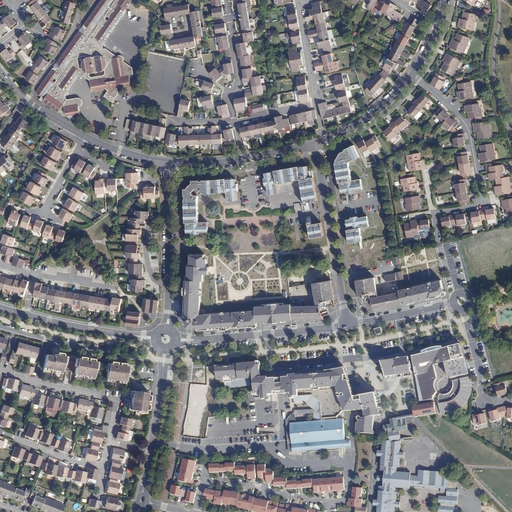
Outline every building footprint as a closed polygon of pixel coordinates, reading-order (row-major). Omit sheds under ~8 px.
[(31,7),(36,14),(42,8),(36,0),(34,0),(30,4),(32,6),(31,7)] [(101,0),(82,27),(87,31),(84,35),(79,32),(57,62),(62,66),(59,70),(54,67),(37,90),(38,91),(37,92),(38,92),(37,93),(38,94),(42,97),(40,100),(58,112),(61,112),(62,114),(62,115),(64,116),(65,116),(71,115),(71,117),(73,118),(74,119),(76,119),(78,119),(79,117),(80,116),(80,114),(79,107),(81,106),(82,105),(83,103),(83,102),(83,101),(82,99),(80,98),(78,97),(68,99),(66,98),(66,95),(66,94),(78,77),(84,76),(90,80),(92,91),(106,88),(108,91),(104,96),(112,102),(116,97),(115,89),(118,88),(131,86),(130,79),(134,74),(133,68),(124,61),(125,59),(124,58),(123,56),(122,55),(121,55),(120,55),(119,56),(118,57),(111,52),(106,48),(104,49),(100,46),(103,42),(105,42),(128,10),(126,9),(133,0),(101,0)] [(238,0),(237,0),(240,13),(248,12),(251,11),(251,10),(250,7),(252,6),(250,0),(238,0)] [(362,0),(362,1),(368,4),(366,9),(371,11),(373,7),(376,0),(362,0)] [(380,0),(376,0),(373,7),(377,9),(381,12),(384,13),(389,5),(380,0)] [(426,16),(429,11),(432,4),(424,0),(421,0),(419,4),(418,6),(422,9),(420,12),(426,16)] [(65,11),(72,14),(75,4),(68,1),(65,11)] [(311,16),(323,13),(320,1),(312,3),(313,6),(313,8),(310,9),(311,16)] [(390,3),(389,5),(384,13),(398,21),(400,22),(401,19),(404,13),(395,8),(396,6),(390,3)] [(179,16),(191,13),(190,7),(189,4),(177,6),(179,16)] [(224,16),(222,4),(215,5),(215,8),(212,9),(214,17),(219,17),(224,16)] [(286,20),(298,18),(296,9),(295,9),(295,5),(287,7),(288,15),(286,15),(286,20)] [(166,18),(170,17),(179,16),(177,6),(165,8),(166,18)] [(191,13),(192,21),(201,20),(203,19),(203,15),(200,15),(199,11),(195,11),(194,6),(190,7),(191,13)] [(44,21),(50,17),(42,8),(36,14),(41,20),(42,19),(44,21)] [(62,21),(69,24),(72,14),(65,11),(62,21)] [(477,14),(464,11),(463,19),(462,22),(460,21),(458,27),(460,27),(472,30),(474,22),(476,22),(477,14)] [(240,13),(241,20),(249,19),(248,12),(240,13)] [(316,24),(326,22),(325,17),(327,16),(326,12),(323,13),(311,16),(305,17),(306,21),(315,19),(316,24)] [(10,14),(3,20),(8,26),(10,28),(16,23),(10,14)] [(162,34),(166,34),(173,32),(171,21),(164,22),(163,18),(161,19),(163,25),(161,26),(162,34)] [(241,20),(243,33),(253,32),(255,31),(255,29),(254,27),(251,28),(250,23),(253,22),(252,18),(249,19),(241,20)] [(290,24),(291,32),(300,31),(298,18),(286,20),(287,24),(290,24)] [(405,28),(403,31),(412,35),(418,23),(420,24),(421,22),(416,18),(412,25),(407,23),(405,28)] [(149,21),(142,19),(137,45),(144,46),(149,21)] [(0,32),(8,26),(3,20),(1,22),(0,21),(0,32)] [(193,25),(193,29),(202,27),(201,24),(201,20),(192,21),(193,25)] [(309,35),(328,30),(326,22),(316,24),(318,29),(308,31),(309,35)] [(221,36),(227,35),(225,23),(215,25),(217,33),(220,33),(221,36)] [(49,36),(58,40),(60,37),(62,38),(66,31),(57,27),(54,33),(51,32),(50,34),(49,36)] [(195,36),(195,38),(203,36),(203,31),(205,31),(205,27),(202,27),(193,29),(195,36)] [(309,35),(309,39),(320,36),(321,42),(331,39),(328,30),(309,35)] [(292,37),(294,45),(296,45),(301,44),(301,40),(302,40),(300,31),(291,32),(287,33),(288,38),(292,37)] [(412,35),(403,31),(397,42),(406,47),(412,35)] [(236,39),(237,44),(246,42),(255,41),(253,32),(243,33),(244,38),(236,39)] [(471,38),(458,33),(455,40),(454,43),(452,42),(450,48),(463,53),(466,44),(468,45),(471,38)] [(18,44),(23,50),(32,42),(25,34),(19,39),(21,42),(18,44)] [(223,48),(223,52),(226,51),(230,51),(227,35),(221,36),(218,37),(219,43),(220,48),(223,48)] [(185,48),(196,46),(195,38),(195,36),(183,38),(185,48)] [(171,50),(185,48),(183,38),(174,40),(170,40),(171,50)] [(55,47),(57,43),(47,39),(46,40),(46,42),(49,44),(45,51),(53,54),(54,55),(57,48),(55,47)] [(323,48),(325,54),(334,52),(331,42),(331,39),(321,42),(318,42),(320,48),(323,48)] [(237,44),(239,57),(248,55),(247,48),(246,42),(237,44)] [(390,49),(392,50),(401,55),(409,59),(411,55),(403,51),(406,47),(397,42),(395,46),(392,45),(390,49)] [(289,48),(291,60),(302,58),(301,52),(298,53),(297,47),(295,47),(291,48),(289,48)] [(8,62),(17,55),(12,49),(9,51),(7,48),(1,54),(8,62)] [(400,64),(405,67),(406,63),(399,59),(401,55),(392,50),(390,54),(388,53),(386,57),(388,58),(400,64)] [(316,67),(334,62),(331,53),(322,56),(323,61),(315,63),(316,67)] [(461,61),(448,53),(445,59),(447,60),(445,62),(442,69),(452,75),(456,67),(457,68),(461,61)] [(241,60),(242,66),(249,65),(251,64),(250,55),(248,55),(239,57),(240,61),(241,60)] [(49,62),(41,57),(36,65),(35,64),(33,67),(39,71),(41,69),(43,70),(45,66),(46,67),(49,62)] [(302,58),(291,60),(293,72),(301,71),(300,65),(304,65),(302,58)] [(400,64),(388,58),(383,69),(390,73),(393,68),(397,70),(400,64)] [(215,62),(206,70),(210,73),(216,68),(215,62)] [(224,67),(218,70),(223,76),(226,74),(234,73),(232,62),(225,64),(224,64),(224,67)] [(316,67),(317,71),(325,68),(327,73),(336,71),(336,70),(334,62),(316,67)] [(242,75),(243,79),(254,77),(252,68),(250,68),(250,66),(249,65),(242,66),(244,74),(242,75)] [(26,79),(34,84),(37,80),(36,79),(39,76),(36,74),(39,71),(33,67),(30,70),(31,71),(26,79)] [(216,68),(210,73),(217,81),(223,76),(218,70),(216,68)] [(383,71),(374,81),(381,87),(387,80),(386,79),(389,77),(383,71)] [(446,78),(438,74),(436,73),(434,76),(436,77),(434,79),(431,84),(440,89),(446,78)] [(335,80),(336,86),(337,90),(346,87),(350,86),(348,81),(344,82),(343,75),(335,76),(335,80)] [(251,81),(252,87),(262,85),(260,76),(254,77),(243,79),(243,83),(251,81)] [(302,77),(296,77),(298,86),(299,90),(308,89),(305,76),(302,77)] [(215,84),(205,81),(202,89),(205,90),(205,91),(205,97),(212,95),(212,92),(215,84)] [(381,87),(374,81),(365,90),(372,96),(381,87)] [(459,100),(473,98),(471,89),(473,89),(472,82),(458,84),(460,91),(460,93),(458,94),(459,100)] [(246,97),(263,94),(263,93),(262,86),(262,85),(252,87),(253,88),(253,91),(252,91),(245,93),(246,97)] [(346,87),(337,90),(340,102),(343,101),(349,100),(346,87)] [(299,100),(299,101),(299,104),(309,102),(308,98),(309,98),(308,89),(299,90),(300,98),(301,100),(299,100)] [(415,102),(422,108),(430,100),(424,94),(423,94),(421,97),(418,100),(417,99),(415,102)] [(205,97),(201,97),(203,106),(207,105),(208,108),(214,107),(212,95),(205,97)] [(236,112),(237,113),(241,113),(241,111),(245,110),(244,107),(248,106),(246,97),(234,99),(236,112)] [(182,99),(178,117),(182,117),(184,109),(189,110),(191,101),(182,99)] [(349,100),(343,101),(344,106),(334,108),(336,116),(352,111),(349,100)] [(328,106),(327,105),(327,102),(319,104),(323,119),(336,116),(334,108),(328,110),(327,106),(328,106)] [(411,108),(408,112),(409,112),(414,117),(422,108),(415,102),(413,104),(414,105),(411,108)] [(6,117),(12,112),(5,103),(4,104),(0,107),(0,115),(1,117),(2,116),(4,114),(6,117)] [(479,103),(465,105),(465,109),(467,109),(468,112),(469,118),(483,115),(482,109),(480,109),(479,103)] [(222,115),(223,118),(230,117),(227,104),(218,106),(220,115),(222,115)] [(442,107),(435,114),(444,122),(449,116),(450,115),(446,113),(443,110),(444,109),(442,107)] [(315,110),(302,112),(304,121),(306,121),(317,119),(315,110)] [(290,115),(290,118),(292,124),(304,121),(302,112),(290,115)] [(276,117),(276,120),(278,129),(290,126),(288,118),(283,119),(282,116),(276,117)] [(409,125),(403,117),(402,116),(398,119),(395,122),(395,121),(392,123),(400,133),(409,125)] [(444,122),(442,124),(449,130),(450,129),(452,131),(455,128),(459,123),(457,122),(456,122),(452,119),(449,116),(444,122)] [(30,123),(21,117),(17,122),(14,126),(21,131),(23,128),(25,129),(30,123)] [(125,129),(131,131),(134,120),(128,119),(125,129)] [(156,136),(158,126),(134,120),(131,131),(130,136),(135,137),(135,132),(144,133),(143,138),(151,140),(152,135),(156,136)] [(276,120),(268,121),(269,126),(270,131),(278,129),(276,120)] [(487,121),(473,124),(474,130),(477,129),(477,132),(479,139),(492,137),(491,129),(489,130),(487,121)] [(258,124),(260,133),(269,131),(267,122),(262,123),(258,124)] [(391,141),(400,133),(392,123),(389,126),(390,127),(387,129),(384,132),(385,133),(391,141)] [(249,126),(251,135),(260,133),(258,124),(254,125),(249,126)] [(19,133),(21,131),(14,126),(12,130),(8,136),(17,142),(21,135),(19,133)] [(165,127),(158,126),(156,136),(164,138),(167,128),(165,127)] [(212,127),(213,144),(222,143),(222,142),(222,134),(217,134),(217,126),(212,126),(212,127)] [(240,128),(242,137),(247,136),(251,135),(249,126),(244,127),(240,128)] [(180,137),(180,145),(189,145),(189,128),(189,127),(184,127),(185,135),(179,135),(180,137)] [(201,134),(201,144),(213,144),(212,127),(208,128),(208,134),(201,134)] [(189,128),(189,145),(201,144),(201,134),(193,135),(193,128),(189,128)] [(222,134),(222,142),(235,139),(233,128),(224,130),(225,133),(222,134)] [(175,145),(180,145),(180,137),(177,137),(177,135),(168,133),(166,143),(175,145)] [(455,147),(460,146),(465,145),(464,141),(464,136),(465,136),(464,133),(458,134),(454,135),(455,138),(454,138),(455,147)] [(381,145),(376,137),(376,135),(372,137),(373,139),(370,140),(366,143),(369,149),(371,151),(381,145)] [(13,148),(17,142),(8,136),(5,139),(2,145),(8,149),(10,146),(13,148)] [(57,136),(53,144),(64,151),(66,147),(64,147),(67,142),(57,136)] [(358,144),(358,145),(363,153),(369,149),(366,143),(364,140),(358,144)] [(493,143),(480,145),(482,153),(482,155),(480,156),(481,162),(495,159),(493,151),(495,150),(493,143)] [(360,157),(354,145),(345,149),(345,150),(341,153),(336,161),(337,162),(335,163),(339,183),(340,183),(342,193),(346,192),(346,193),(347,193),(354,192),(354,191),(355,191),(355,190),(363,189),(361,179),(352,180),(349,162),(360,157)] [(61,152),(51,147),(47,155),(58,161),(60,158),(59,157),(61,152)] [(457,153),(459,165),(469,163),(467,151),(461,152),(457,153)] [(425,169),(424,166),(424,162),(421,162),(421,160),(420,153),(407,155),(408,163),(410,162),(411,171),(414,171),(425,169)] [(2,158),(0,159),(0,162),(6,170),(12,165),(9,162),(12,159),(7,154),(2,158)] [(55,163),(45,157),(40,165),(52,171),(54,168),(52,167),(55,163)] [(72,168),(82,173),(87,162),(82,159),(79,163),(76,162),(72,168)] [(463,176),(464,176),(473,175),(472,171),(471,171),(470,168),(469,163),(459,165),(461,173),(462,173),(463,176)] [(84,174),(93,180),(96,174),(94,172),(96,167),(90,164),(84,174)] [(503,164),(489,167),(490,173),(491,175),(489,175),(490,180),(496,179),(504,177),(503,171),(504,171),(503,164)] [(317,201),(312,172),(311,172),(311,170),(310,171),(309,170),(308,165),(300,167),(300,166),(275,170),(275,171),(265,173),(266,177),(265,178),(264,178),(265,185),(266,185),(266,186),(267,186),(267,187),(269,194),(279,192),(277,184),(300,180),(306,211),(309,210),(308,202),(317,201)] [(127,169),(127,178),(138,177),(138,172),(135,173),(134,169),(127,169)] [(40,172),(34,181),(45,187),(48,181),(43,178),(45,174),(40,172)] [(118,190),(118,178),(112,178),(112,177),(108,177),(109,191),(118,190)] [(127,187),(135,187),(135,183),(139,183),(138,177),(127,178),(127,187)] [(416,183),(415,177),(402,179),(403,185),(404,185),(405,191),(417,190),(419,189),(418,183),(416,183)] [(510,183),(509,177),(504,177),(496,179),(497,186),(497,188),(495,188),(496,195),(510,193),(508,184),(510,183)] [(208,222),(199,222),(198,198),(198,197),(198,196),(197,195),(196,195),(195,195),(193,194),(193,192),(196,189),(198,188),(200,190),(200,192),(200,193),(201,194),(205,193),(227,192),(228,201),(238,200),(237,192),(238,192),(238,191),(239,190),(238,184),(237,183),(236,183),(236,178),(225,179),(205,180),(192,180),(192,184),(189,186),(187,188),(184,188),(185,222),(185,226),(187,226),(186,227),(185,229),(187,231),(187,233),(192,233),(192,234),(199,234),(199,232),(208,232),(208,222)] [(106,193),(106,179),(102,179),(102,181),(96,181),(97,193),(106,193)] [(455,184),(456,193),(467,191),(466,186),(465,182),(467,182),(466,179),(465,179),(456,180),(456,183),(455,184)] [(31,182),(26,190),(38,196),(40,193),(39,192),(41,188),(31,182)] [(150,186),(145,187),(145,190),(141,191),(142,199),(150,199),(150,186)] [(155,186),(150,186),(150,199),(154,199),(159,199),(159,190),(155,190),(155,186)] [(69,194),(81,201),(85,193),(75,187),(72,191),(71,191),(69,194)] [(24,191),(20,200),(30,206),(33,201),(35,202),(37,199),(24,191)] [(459,201),(460,204),(470,203),(469,199),(468,199),(468,195),(467,191),(456,193),(458,201),(459,201)] [(407,211),(420,208),(419,202),(421,202),(420,195),(418,196),(406,198),(407,204),(406,205),(407,211)] [(64,205),(76,212),(80,203),(70,198),(67,202),(66,202),(64,205)] [(511,198),(502,200),(503,207),(506,207),(506,209),(507,216),(511,215),(511,198)] [(59,216),(70,221),(74,214),(63,207),(61,211),(62,212),(59,216)] [(496,220),(495,210),(495,209),(490,210),(487,210),(487,209),(482,210),(484,220),(487,220),(488,221),(496,220)] [(17,227),(21,215),(17,213),(17,211),(13,210),(9,224),(17,227)] [(473,223),(481,222),(481,221),(484,220),(482,210),(479,211),(479,212),(475,212),(471,213),(471,214),(473,223)] [(453,215),(454,225),(455,226),(457,225),(458,227),(467,225),(465,216),(465,214),(460,215),(456,216),(456,215),(453,215)] [(22,227),(31,230),(33,223),(30,222),(32,217),(26,215),(22,227)] [(441,218),(443,227),(454,225),(453,215),(450,216),(450,217),(446,218),(441,218)] [(307,217),(311,238),(324,236),(321,222),(312,224),(311,216),(307,217)] [(347,230),(349,243),(363,241),(360,228),(369,226),(368,216),(359,218),(359,216),(351,217),(352,218),(350,218),(351,219),(346,220),(348,230),(347,230)] [(145,223),(145,218),(135,218),(131,218),(131,226),(140,226),(140,223),(145,223)] [(420,220),(417,220),(419,230),(430,228),(429,219),(424,220),(421,221),(420,220)] [(33,223),(31,230),(41,234),(45,222),(38,220),(36,224),(33,223)] [(419,230),(417,220),(411,221),(411,223),(405,224),(407,237),(414,236),(414,235),(419,234),(419,230)] [(43,236),(53,239),(55,233),(52,232),(54,227),(47,225),(43,236)] [(127,234),(141,234),(141,229),(139,229),(140,226),(131,226),(131,229),(128,229),(127,234)] [(55,233),(53,239),(63,243),(67,231),(60,229),(58,234),(55,233)] [(15,238),(3,234),(2,238),(3,238),(2,243),(13,247),(16,238),(15,238)] [(7,254),(4,262),(6,262),(8,263),(11,256),(13,256),(15,250),(4,246),(2,252),(7,254)] [(130,260),(138,261),(138,258),(140,258),(140,253),(127,252),(127,257),(130,257),(130,260)] [(291,306),(291,303),(285,304),(281,304),(281,303),(266,304),(266,306),(263,306),(255,306),(256,310),(248,311),(248,312),(247,312),(246,311),(243,311),(243,312),(243,313),(241,313),(241,311),(226,312),(226,314),(225,314),(225,313),(224,312),(222,312),(221,313),(221,314),(220,314),(220,312),(201,314),(201,295),(200,295),(200,294),(201,293),(202,292),(202,291),(201,289),(200,289),(200,288),(201,288),(202,281),(204,281),(204,274),(209,274),(210,266),(207,266),(207,259),(205,259),(204,258),(205,254),(190,255),(190,262),(188,264),(188,274),(186,276),(186,287),(185,295),(185,314),(185,316),(188,317),(188,328),(198,327),(198,329),(234,326),(238,326),(239,327),(249,326),(249,325),(249,323),(254,323),(267,322),(282,320),(293,320),(291,306)] [(392,257),(394,266),(401,264),(399,256),(392,257)] [(129,268),(143,269),(143,264),(138,264),(138,261),(130,260),(129,268)] [(134,276),(143,277),(143,269),(129,268),(129,273),(134,273),(134,276)] [(402,271),(395,272),(395,273),(397,280),(397,281),(404,279),(402,271)] [(397,280),(395,273),(385,275),(386,282),(397,280)] [(132,284),(146,285),(146,280),(143,280),(143,277),(134,276),(134,280),(132,280),(132,284)] [(16,281),(12,291),(19,293),(23,282),(19,280),(20,278),(17,277),(16,281)] [(372,300),(374,311),(402,305),(399,292),(379,296),(374,277),(356,281),(359,296),(363,295),(364,302),(372,300)] [(7,278),(4,289),(8,290),(7,293),(11,294),(12,291),(16,281),(7,278)] [(24,279),(23,282),(19,293),(24,295),(29,281),(24,279)] [(399,292),(402,305),(427,299),(428,297),(441,293),(443,294),(444,295),(445,295),(446,294),(447,293),(447,292),(447,291),(446,291),(445,290),(442,279),(434,281),(435,283),(433,283),(433,282),(432,281),(430,282),(429,283),(429,284),(428,284),(428,282),(413,286),(414,288),(413,288),(411,287),(410,287),(409,287),(408,289),(407,289),(406,288),(399,289),(399,292)] [(331,280),(313,283),(317,305),(291,306),(293,320),(324,319),(323,316),(330,313),(328,307),(335,304),(331,280)] [(37,283),(35,297),(41,298),(43,284),(37,283)] [(43,284),(41,298),(47,299),(49,289),(50,287),(46,287),(46,284),(43,284)] [(47,299),(47,300),(52,300),(56,301),(58,290),(49,289),(47,299)] [(66,292),(58,290),(56,301),(60,302),(64,302),(66,292)] [(75,293),(66,292),(64,302),(69,303),(73,304),(75,293)] [(83,295),(75,293),(73,304),(72,307),(77,308),(77,305),(82,305),(83,295)] [(96,297),(92,296),(90,308),(97,309),(99,295),(96,294),(96,297)] [(92,296),(83,295),(82,305),(86,306),(86,309),(90,310),(90,308),(92,296)] [(103,295),(99,295),(97,309),(104,310),(106,298),(102,298),(103,295)] [(109,299),(106,298),(104,310),(111,311),(111,310),(113,297),(110,297),(109,299)] [(122,299),(113,297),(111,310),(115,311),(120,312),(122,299)] [(150,299),(145,298),(143,311),(158,313),(159,300),(154,299),(150,299)] [(137,327),(139,327),(141,313),(128,311),(127,325),(137,327)] [(381,327),(374,329),(376,335),(383,333),(381,327)] [(22,355),(25,345),(23,344),(18,343),(17,346),(15,353),(22,355)] [(417,375),(424,400),(434,398),(433,396),(434,396),(437,391),(436,389),(435,387),(435,384),(436,382),(437,380),(438,379),(434,364),(448,361),(452,377),(468,373),(461,344),(412,356),(416,375),(417,375)] [(29,357),(32,347),(29,346),(25,345),(22,355),(29,357)] [(37,354),(38,348),(36,348),(32,347),(29,357),(35,359),(37,354)] [(63,356),(57,355),(54,354),(54,357),(46,355),(43,368),(50,369),(56,371),(62,372),(63,365),(65,365),(66,357),(63,356)] [(385,372),(387,377),(388,376),(395,375),(411,372),(411,368),(409,361),(409,357),(401,358),(400,357),(398,358),(398,359),(385,361),(382,361),(383,364),(384,366),(385,372)] [(85,360),(79,359),(76,359),(75,366),(76,367),(75,374),(81,375),(87,376),(93,377),(94,370),(96,370),(97,362),(93,362),(88,361),(85,360)] [(270,393),(270,394),(272,394),(277,394),(275,378),(275,376),(261,377),(260,365),(261,365),(261,362),(259,361),(257,361),(257,362),(252,363),(252,365),(257,365),(258,379),(273,378),(274,392),(270,393)] [(116,365),(110,364),(107,363),(106,371),(107,372),(107,378),(113,379),(118,380),(125,381),(126,374),(127,374),(128,366),(125,366),(119,365),(116,365)] [(187,421),(185,436),(197,437),(197,432),(196,432),(197,426),(198,426),(201,408),(202,408),(202,403),(201,403),(202,397),(203,397),(203,393),(206,391),(208,391),(208,390),(211,388),(210,386),(212,386),(215,384),(215,382),(216,381),(217,380),(219,379),(220,380),(221,380),(222,381),(253,378),(255,394),(262,393),(262,399),(267,399),(268,400),(271,400),(271,396),(270,396),(270,394),(270,393),(274,392),(273,378),(258,379),(257,365),(252,365),(252,363),(238,364),(238,365),(231,366),(229,366),(226,366),(224,367),(224,365),(212,366),(212,367),(209,368),(209,373),(210,379),(208,379),(204,379),(203,384),(200,383),(199,383),(198,384),(193,384),(192,387),(190,387),(188,410),(187,421)] [(353,401),(379,396),(379,394),(379,392),(378,392),(377,391),(376,393),(355,397),(347,371),(346,368),(343,368),(342,368),(340,367),(339,369),(304,374),(295,374),(293,374),(292,375),(288,375),(282,375),(282,377),(284,393),(286,393),(285,377),(312,374),(343,371),(353,401)] [(373,434),(374,434),(375,432),(373,430),(374,420),(376,420),(378,418),(378,416),(380,417),(383,417),(383,416),(382,415),(382,409),(382,408),(381,407),(380,402),(381,401),(380,400),(379,396),(353,401),(343,371),(312,374),(285,377),(286,393),(291,393),(291,395),(290,395),(290,398),(294,398),(294,404),(306,402),(313,402),(314,409),(315,421),(337,419),(337,420),(340,420),(340,419),(342,417),(343,417),(343,415),(345,412),(344,411),(353,410),(364,409),(365,417),(361,418),(361,417),(360,416),(358,416),(357,418),(358,419),(359,420),(359,423),(357,422),(356,433),(373,434)] [(416,375),(420,401),(424,400),(417,375),(416,375)] [(470,376),(469,376),(453,380),(453,384),(453,386),(453,388),(452,389),(451,391),(450,391),(449,393),(446,393),(444,394),(441,393),(438,398),(441,413),(446,416),(447,416),(447,414),(446,413),(450,412),(455,410),(459,408),(463,405),(466,401),(469,397),(471,391),(472,388),(472,387),(472,383),(470,376)] [(275,378),(277,394),(281,394),(284,393),(282,377),(279,377),(275,378)] [(16,391),(19,381),(15,380),(15,381),(13,381),(14,379),(9,378),(8,379),(4,378),(2,386),(6,387),(6,388),(16,391)] [(504,395),(508,394),(505,384),(508,384),(507,380),(494,384),(495,391),(497,391),(498,396),(504,395)] [(35,393),(36,390),(32,389),(32,387),(27,386),(26,387),(25,387),(25,385),(22,385),(19,395),(29,398),(29,396),(34,397),(35,393)] [(472,390),(472,387),(472,388),(471,391),(469,397),(466,401),(463,405),(459,408),(455,410),(450,412),(446,413),(447,414),(451,413),(454,412),(458,410),(461,408),(464,405),(467,402),(469,398),(471,394),(472,390)] [(147,401),(148,395),(148,392),(140,390),(140,392),(133,391),(132,397),(131,403),(130,409),(136,410),(135,415),(141,416),(141,413),(145,413),(146,409),(146,404),(147,401)] [(47,404),(49,397),(45,396),(40,395),(40,396),(38,395),(38,394),(35,393),(34,397),(32,404),(42,406),(43,403),(47,404)] [(61,408),(63,401),(60,400),(54,398),(54,400),(52,399),(52,398),(49,397),(47,404),(46,407),(57,410),(58,407),(61,408)] [(93,406),(93,403),(90,401),(85,400),(84,402),(82,401),(83,400),(79,399),(78,404),(77,409),(87,412),(87,409),(92,410),(93,406)] [(72,411),(76,412),(77,409),(78,404),(74,403),(69,402),(68,403),(66,403),(67,401),(63,401),(61,408),(61,411),(71,413),(72,411)] [(436,413),(434,402),(413,406),(414,414),(415,417),(436,413)] [(11,415),(14,409),(11,408),(4,405),(1,411),(0,414),(7,418),(9,414),(11,415)] [(103,409),(93,406),(92,410),(90,416),(100,419),(103,409)] [(497,410),(493,411),(489,412),(492,422),(501,420),(500,418),(504,417),(504,406),(497,408),(497,410)] [(476,415),(475,414),(472,415),(475,424),(478,424),(479,425),(487,423),(485,413),(480,414),(476,415)] [(122,429),(129,431),(132,419),(121,417),(120,424),(122,425),(122,429)] [(406,419),(398,420),(397,418),(390,419),(391,424),(393,432),(400,431),(408,430),(406,419)] [(346,441),(344,419),(340,420),(337,420),(292,424),(294,452),(346,447),(346,449),(351,448),(351,441),(346,441)] [(391,424),(384,425),(383,433),(389,433),(390,440),(382,441),(382,450),(378,450),(377,456),(381,457),(380,470),(384,471),(384,475),(384,481),(384,486),(379,486),(378,499),(374,499),(374,505),(377,506),(376,511),(395,511),(396,507),(400,507),(400,501),(397,501),(398,492),(396,491),(396,487),(410,488),(410,486),(425,487),(425,489),(434,490),(434,488),(442,488),(443,476),(443,472),(419,470),(418,475),(411,474),(411,472),(397,471),(397,467),(399,467),(400,458),(404,458),(404,452),(401,452),(402,441),(401,438),(400,431),(393,432),(391,424)] [(44,431),(44,430),(40,428),(40,429),(30,426),(26,436),(29,437),(30,436),(32,436),(31,438),(36,440),(36,439),(40,440),(44,431)] [(127,441),(129,431),(122,429),(121,433),(118,432),(116,439),(127,441)] [(92,441),(91,445),(99,447),(100,443),(101,444),(103,438),(101,438),(102,436),(103,436),(104,433),(101,432),(93,430),(92,435),(91,439),(91,441),(92,441)] [(53,447),(57,438),(53,437),(54,435),(50,433),(44,431),(40,440),(40,441),(43,442),(43,441),(45,442),(45,443),(50,445),(53,447)] [(60,440),(57,438),(53,447),(57,448),(57,449),(61,451),(62,450),(64,450),(63,452),(67,453),(71,443),(61,439),(60,440)] [(99,447),(91,445),(90,449),(87,448),(84,459),(95,461),(96,457),(95,457),(95,455),(97,456),(98,451),(99,447)] [(15,446),(13,453),(11,456),(21,460),(22,459),(25,460),(28,453),(25,451),(25,450),(21,448),(20,450),(18,449),(19,447),(15,446)] [(123,461),(125,451),(114,448),(114,450),(115,451),(114,454),(113,453),(112,459),(113,459),(112,463),(120,465),(121,461),(123,461)] [(28,453),(25,460),(29,462),(29,463),(39,467),(43,457),(40,455),(39,457),(37,456),(38,455),(33,453),(32,454),(28,453)] [(184,458),(179,481),(193,484),(194,480),(192,480),(190,479),(191,472),(194,472),(195,473),(197,466),(195,465),(193,464),(194,461),(184,458)] [(44,462),(42,470),(46,471),(45,474),(56,476),(58,466),(55,465),(54,466),(52,466),(52,464),(47,463),(44,462)] [(119,468),(120,465),(112,463),(111,467),(110,471),(112,472),(111,474),(109,473),(108,477),(110,477),(118,479),(119,480),(122,469),(119,468)] [(209,464),(210,472),(235,471),(235,474),(248,474),(248,476),(252,476),(252,478),(252,480),(256,479),(255,465),(247,465),(248,467),(244,467),(244,466),(235,466),(235,463),(225,463),(225,465),(219,465),(219,464),(209,464)] [(287,489),(313,487),(312,479),(303,480),(303,481),(297,481),(297,480),(287,481),(287,478),(284,479),(283,478),(274,478),(273,469),(266,469),(265,464),(258,465),(259,476),(263,475),(263,478),(263,479),(266,479),(267,484),(271,483),(271,482),(270,479),(274,479),(274,481),(275,486),(287,485),(287,489)] [(58,466),(56,476),(58,477),(66,479),(67,477),(70,478),(72,471),(68,470),(69,468),(64,467),(64,468),(61,468),(61,466),(58,466)] [(86,478),(96,481),(99,470),(95,469),(95,471),(93,470),(93,469),(88,467),(87,473),(86,478)] [(72,471),(70,478),(74,479),(74,480),(84,483),(86,478),(87,473),(83,472),(83,473),(81,473),(82,471),(76,470),(76,472),(72,471)] [(456,511),(457,507),(455,507),(455,504),(457,504),(459,489),(456,489),(457,480),(449,479),(449,477),(443,476),(442,488),(447,489),(447,496),(439,496),(438,502),(440,503),(440,506),(438,506),(437,511),(456,511)] [(107,492),(117,494),(120,483),(117,483),(118,479),(110,477),(109,481),(108,486),(110,487),(109,488),(107,488),(107,492)] [(344,477),(314,479),(315,490),(319,490),(319,492),(319,494),(323,493),(323,492),(322,489),(326,489),(326,491),(326,493),(334,493),(334,491),(333,488),(337,488),(337,491),(337,492),(341,492),(341,490),(341,488),(345,487),(344,477)] [(6,494),(5,496),(8,497),(11,498),(12,497),(16,487),(6,483),(2,493),(6,494)] [(180,487),(172,485),(170,494),(182,496),(183,490),(180,489),(180,487)] [(16,487),(12,497),(15,498),(19,500),(22,501),(24,495),(27,496),(30,489),(27,487),(25,491),(16,487)] [(362,488),(353,487),(352,499),(352,502),(349,502),(348,502),(347,506),(356,507),(362,507),(363,499),(359,499),(359,496),(362,496),(362,488)] [(251,511),(256,511),(276,511),(279,503),(274,502),(274,506),(271,506),(272,501),(269,500),(258,498),(258,499),(250,497),(251,495),(244,494),(243,495),(243,498),(239,497),(239,495),(235,494),(236,492),(236,491),(232,490),(229,490),(229,491),(225,490),(224,492),(224,495),(220,494),(221,492),(206,489),(204,495),(207,496),(207,498),(215,500),(214,504),(222,505),(222,503),(230,505),(230,504),(237,506),(237,507),(251,510),(251,511)] [(32,504),(41,508),(45,499),(35,495),(36,491),(33,490),(30,497),(34,499),(32,504)] [(194,503),(196,493),(188,491),(186,501),(194,503)] [(45,499),(41,508),(41,509),(44,511),(47,511),(48,510),(51,511),(55,501),(45,497),(45,499)] [(115,510),(118,500),(107,497),(106,501),(107,502),(107,504),(106,504),(105,507),(115,510)] [(62,511),(65,505),(55,501),(51,511),(53,511),(62,511)]
